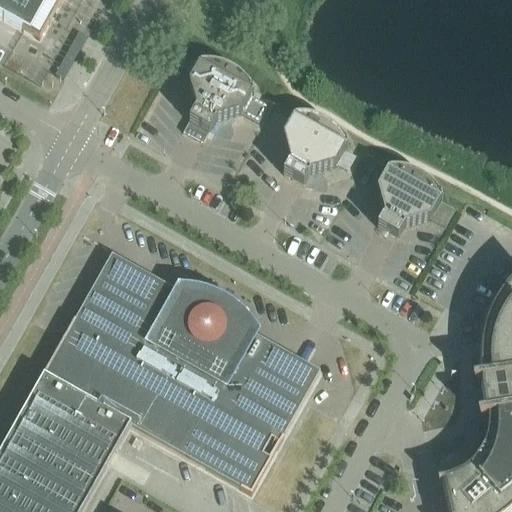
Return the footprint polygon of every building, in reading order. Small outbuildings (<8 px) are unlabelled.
[(0,0),(0,20),(39,43),(63,0),(0,0)] [(196,112),(189,124),(209,136),(216,124),(241,117),(253,95),(249,89),(240,78),(232,72),(223,68),(213,66),(203,66),(198,69),(189,87),(196,112)] [(295,119),(283,140),(290,165),(283,177),(303,188),(310,177),(335,170),(347,148),(346,146),(341,138),(334,131),(326,125),(317,121),(307,119),(295,119)] [(389,172),(377,193),(384,218),(378,230),(397,241),(404,230),(429,223),(441,201),(437,195),(435,191),(428,184),(420,178),(413,175),(406,173),(398,172),(389,172)] [(256,338),(250,335),(248,331),(245,327),(242,323),(238,320),(235,317),(231,314),(227,311),(223,308),(219,306),(214,304),(210,302),(205,300),(200,299),(196,298),(191,297),(186,297),(182,296),(176,293),(176,294),(111,258),(75,323),(74,323),(68,334),(68,335),(49,370),(48,369),(42,381),(41,383),(0,455),(0,511),(83,511),(128,432),(130,429),(240,491),(240,492),(251,499),(283,441),(320,375),(256,339),(256,338)] [(511,511),(511,286),(511,287),(507,292),(501,299),(495,294),(494,296),(495,297),(491,307),(487,317),(484,328),(483,336),(482,343),(480,356),(481,368),(482,382),(478,382),(478,387),(481,387),(482,396),(478,399),(477,402),(479,406),(481,408),(484,408),(485,417),(483,418),(483,422),(488,422),(488,429),(487,438),(484,447),(483,454),(478,456),(473,462),(461,470),(460,468),(459,469),(463,476),(461,478),(458,480),(449,483),(446,484),(440,486),(440,488),(442,488),(447,511),(511,511)]
